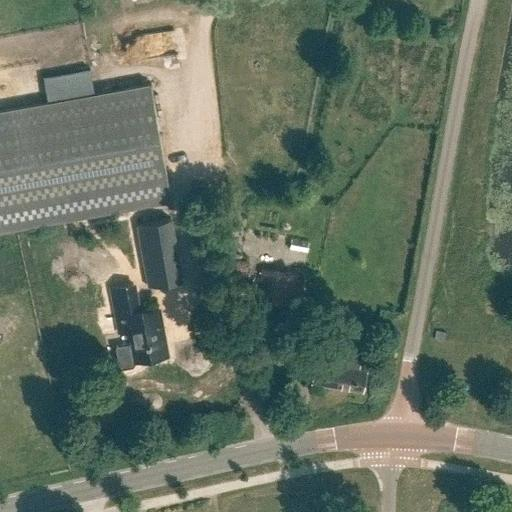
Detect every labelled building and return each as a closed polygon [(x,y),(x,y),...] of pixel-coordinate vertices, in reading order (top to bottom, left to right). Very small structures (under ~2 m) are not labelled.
[(0,233),(173,203),(152,83),(0,109),(0,233)] [(314,202),(315,192),(303,190),(301,200),(314,202)] [(139,224),(150,287),(186,281),(175,218),(139,224)] [(259,287),(257,300),(290,305),(295,276),(253,268),(250,286),(259,287)] [(168,355),(159,307),(138,311),(133,284),(111,288),(119,334),(125,332),(127,344),(116,346),(120,368),(133,366),(136,361),(168,355)] [(339,350),(342,333),(310,327),(307,345),(339,350)] [(363,390),(367,369),(360,368),(362,354),(347,352),(345,365),(317,360),(313,382),(363,390)]
